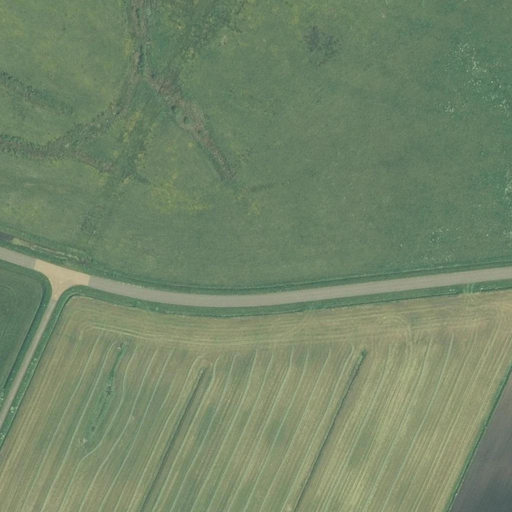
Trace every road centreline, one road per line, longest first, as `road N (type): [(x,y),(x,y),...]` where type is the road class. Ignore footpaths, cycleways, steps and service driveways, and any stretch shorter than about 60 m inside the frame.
road 1 (tertiary): [(511,272),(239,302),(144,295),(64,276)]
road 2 (unclassified): [(0,419),(64,276)]
